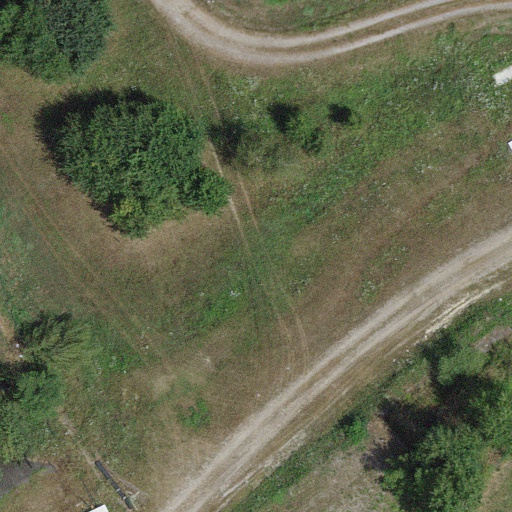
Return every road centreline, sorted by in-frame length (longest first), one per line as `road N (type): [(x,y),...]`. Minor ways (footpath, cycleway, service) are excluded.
road 1 (track): [(511,256),(376,332),(184,511)]
road 2 (track): [(511,16),(279,67),(223,53),(177,0)]
